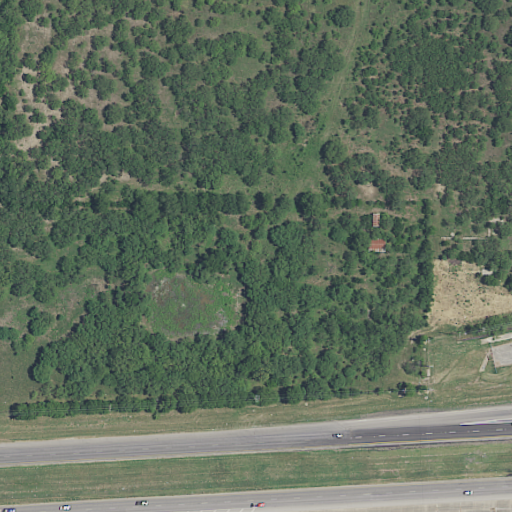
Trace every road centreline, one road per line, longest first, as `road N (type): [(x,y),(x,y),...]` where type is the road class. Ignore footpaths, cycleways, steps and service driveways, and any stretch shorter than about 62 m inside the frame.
road 1 (trunk): [(511,431),(0,458)]
road 2 (trunk): [(32,511),(511,489)]
road 3 (trunk): [(511,416),(195,448)]
